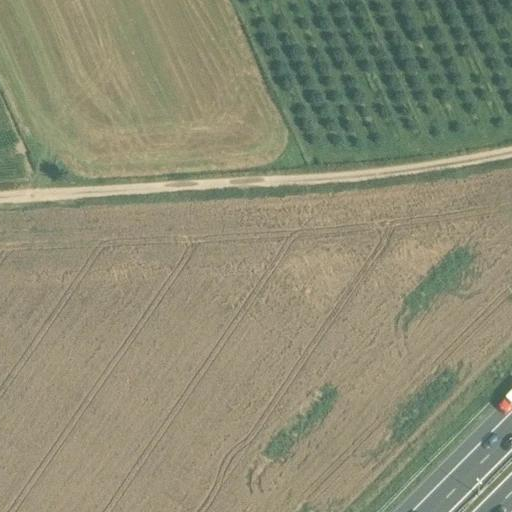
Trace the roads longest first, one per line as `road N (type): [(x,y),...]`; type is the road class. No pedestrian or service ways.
road 1 (track): [(0,197),(263,182),(511,150)]
road 2 (motorway): [(511,423),(424,511)]
